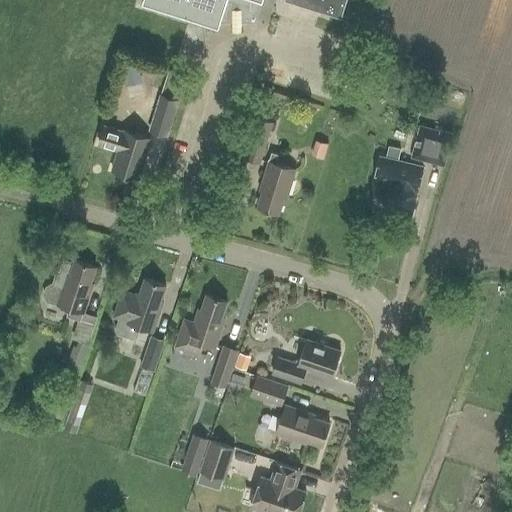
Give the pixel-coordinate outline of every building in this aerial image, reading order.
[(256,22),(263,0),(143,0),(143,4),(219,28),(221,22),(256,22)] [(285,0),(341,18),(346,0),(285,0)] [(161,94),(150,128),(168,134),(179,100),(176,99),(183,75),(170,71),(162,94),(161,94)] [(428,86),(410,82),(405,101),(423,106),(428,86)] [(259,117),(246,158),(261,163),(274,122),(259,117)] [(124,130),(105,124),(99,143),(118,149),(112,169),(139,177),(151,138),(125,129),(124,130)] [(445,168),(454,135),(422,126),(413,159),(445,168)] [(263,190),(258,206),(279,212),(284,196),(287,197),(296,168),(277,162),(279,154),(271,152),(269,160),(260,189),(263,190)] [(411,215),(422,172),(424,165),(382,155),(375,183),(390,187),(385,209),(411,215)] [(74,263),(64,259),(60,271),(57,270),(53,282),(46,286),(45,294),(49,300),(70,307),(67,315),(80,320),(73,338),(76,339),(50,414),(62,418),(97,317),(84,312),(94,283),(91,282),(96,266),(75,259),(74,263)] [(161,301),(166,285),(145,278),(140,293),(122,287),(113,316),(120,318),(116,329),(119,334),(134,338),(138,337),(141,326),(154,330),(163,301),(161,301)] [(223,316),(228,301),(208,294),(202,310),(200,309),(196,320),(184,317),(174,347),(200,355),(202,351),(208,353),(210,344),(216,346),(225,317),(223,316)] [(155,370),(166,340),(152,334),(141,365),(155,370)] [(332,375),(341,350),(307,339),(299,363),(278,356),(273,372),(301,382),(306,366),(332,375)] [(228,387),(240,349),(223,344),(211,381),(228,387)] [(281,405),(289,385),(258,374),(251,394),(281,405)] [(77,433),(94,385),(81,380),(64,429),(77,433)] [(322,445),(330,421),(314,416),(315,414),(286,404),(277,432),(305,442),(306,439),(322,445)] [(196,473),(205,447),(208,438),(194,433),(185,463),(174,459),(171,465),(196,473)] [(224,478),(234,447),(211,440),(201,470),(224,478)] [(295,487),(302,470),(276,460),(270,478),(262,475),(251,506),(269,511),(299,511),(306,491),(295,487)]
